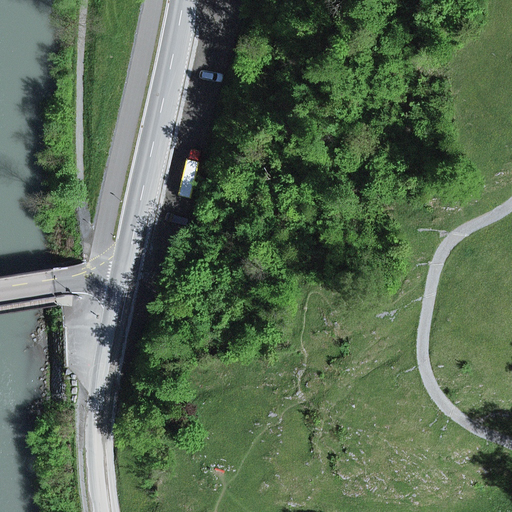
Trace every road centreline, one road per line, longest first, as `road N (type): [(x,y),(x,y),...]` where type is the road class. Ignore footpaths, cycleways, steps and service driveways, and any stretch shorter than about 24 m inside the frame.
road 1 (track): [(478,423),(437,388),(425,351),(435,269),(448,243),(511,204)]
road 2 (unclassified): [(185,0),(126,266)]
road 3 (unclassified): [(107,511),(99,401),(126,266)]
